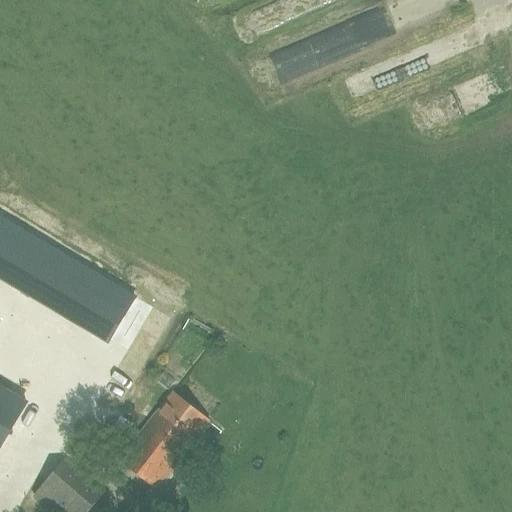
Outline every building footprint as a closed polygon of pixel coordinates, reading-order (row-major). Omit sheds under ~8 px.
[(380,40),(373,19),(317,37),(324,59),(380,40)] [(94,330),(111,340),(136,299),(119,289),(94,330)] [(20,391),(112,434),(126,404),(35,360),(20,391)] [(0,392),(0,449),(25,407),(0,392)] [(195,440),(209,422),(173,395),(160,413),(158,411),(120,461),(158,490),(196,441),(195,440)] [(121,419),(113,432),(124,439),(132,425),(121,419)] [(34,495),(52,511),(86,511),(101,497),(66,466),(63,463),(46,482),(34,495)]
